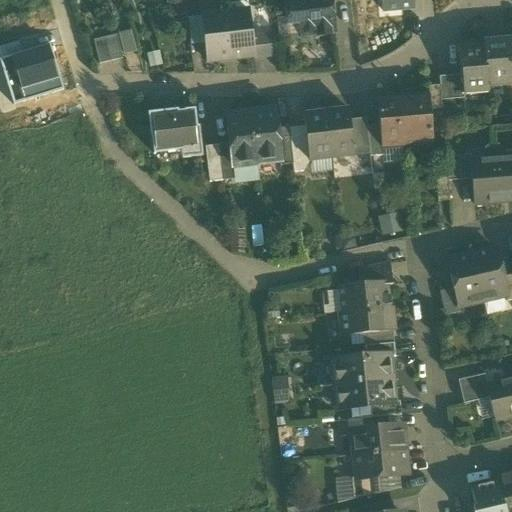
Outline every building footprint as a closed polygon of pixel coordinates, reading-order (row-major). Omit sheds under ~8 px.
[(329,0),(289,0),(285,1),(287,19),(299,18),(301,37),(317,35),(317,37),(330,36),(330,34),(334,33),(329,0)] [(381,0),(383,12),(412,10),(411,0),(381,0)] [(249,11),(225,14),(230,59),(254,57),(254,56),(252,37),(249,11)] [(225,14),(201,16),(206,62),(230,59),(225,14)] [(273,34),(252,37),(254,56),(254,57),(254,59),(276,56),(273,34)] [(116,36),(93,41),(99,65),(122,59),(116,36)] [(474,47),(459,49),(461,75),(463,95),(488,93),(488,87),(511,85),(507,39),(483,41),(483,47),(482,47),(482,49),(474,50),(474,47)] [(0,59),(23,53),(19,42),(0,47),(0,59)] [(23,53),(0,59),(0,64),(12,105),(63,91),(49,45),(23,53)] [(461,75),(439,77),(439,85),(441,101),(464,99),(463,95),(461,75)] [(439,85),(428,86),(428,93),(429,109),(441,108),(441,101),(439,85)] [(428,93),(397,96),(401,146),(432,143),(429,109),(428,93)] [(397,96),(377,97),(380,123),(382,147),(401,146),(397,96)] [(184,112),(178,113),(178,111),(147,114),(150,140),(152,140),(153,155),(180,152),(181,160),(202,157),(199,127),(197,127),(195,110),(184,111),(184,112)] [(348,110),(326,113),(331,159),(354,156),(349,121),(348,110)] [(274,111),(250,114),(256,165),(279,163),(280,162),(276,131),(274,111)] [(326,113),(303,115),(305,127),(309,162),(331,159),(326,113)] [(250,114),(226,116),(230,144),(233,168),(234,168),(256,165),(250,114)] [(370,154),(365,119),(349,121),(354,156),(370,154)] [(380,123),(367,125),(370,154),(370,157),(382,155),(382,147),(380,123)] [(305,127),(288,129),(293,165),(294,173),(302,172),(309,163),(309,162),(305,127)] [(293,165),(288,129),(276,131),(280,162),(279,163),(279,166),(293,165)] [(230,144),(218,146),(222,181),(235,180),(234,168),(233,168),(230,144)] [(218,146),(205,147),(209,183),(222,181),(218,146)] [(470,156),(446,158),(448,182),(472,180),(470,162),(470,156)] [(511,157),(494,160),(498,203),(511,202),(511,157)] [(494,160),(470,162),(472,180),(474,205),(498,203),(494,160)] [(447,178),(436,179),(438,202),(449,201),(447,178)] [(396,213),(375,215),(378,234),(399,231),(396,213)] [(495,250),(471,256),(482,302),(506,297),(501,278),(495,250)] [(471,256),(448,261),(455,289),(459,308),(482,302),(471,256)] [(389,263),(357,271),(359,285),(387,283),(388,287),(392,286),(389,263)] [(511,275),(501,278),(506,297),(507,302),(511,300),(511,275)] [(359,285),(338,287),(340,313),(390,308),(388,287),(387,283),(359,285)] [(455,289),(439,293),(444,317),(460,313),(459,308),(455,289)] [(319,291),(320,313),(333,313),(332,290),(319,291)] [(390,308),(340,313),(342,337),(362,335),(392,332),(390,308)] [(392,332),(362,335),(363,347),(364,347),(393,344),(392,332)] [(393,344),(364,347),(365,359),(388,357),(389,358),(395,358),(393,344)] [(365,359),(333,362),(335,386),(391,381),(389,358),(388,357),(365,359)] [(484,375),(457,381),(463,405),(489,399),(486,387),(484,375)] [(511,380),(486,387),(489,399),(494,422),(511,417),(511,380)] [(391,381),(335,386),(337,410),(369,407),(393,404),(393,403),(391,381)] [(393,404),(369,407),(371,419),(388,417),(388,418),(400,416),(399,403),(393,403),(393,404)] [(371,419),(360,420),(362,432),(389,429),(388,418),(388,417),(371,419)] [(362,432),(352,433),(354,457),(404,452),(401,428),(362,432)] [(404,452),(354,457),(356,478),(356,481),(379,479),(406,476),(404,452)] [(511,511),(511,473),(495,477),(497,483),(504,511),(511,511)] [(379,479),(356,481),(356,478),(350,479),(353,500),(380,494),(379,479)] [(497,483),(470,489),(475,511),(504,511),(497,483)] [(393,511),(392,502),(363,508),(363,511),(393,511)]
